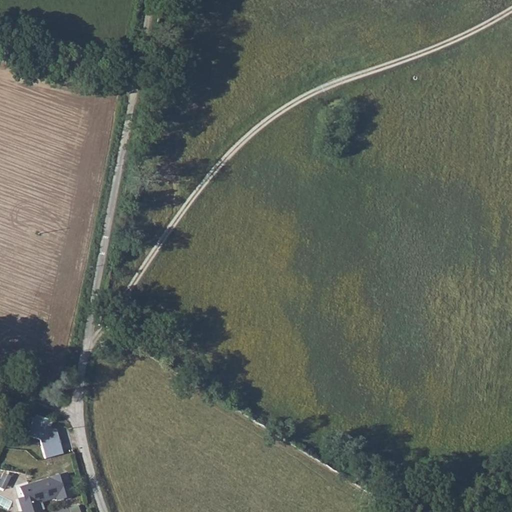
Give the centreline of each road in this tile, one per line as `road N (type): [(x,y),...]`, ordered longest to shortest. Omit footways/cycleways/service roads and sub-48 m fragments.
road 1 (track): [(87,331),(120,305),(238,144),(294,101),(440,48),(511,10)]
road 2 (unclassified): [(153,0),(80,379),(78,425),(103,511)]
road 3 (track): [(137,78),(0,40)]
